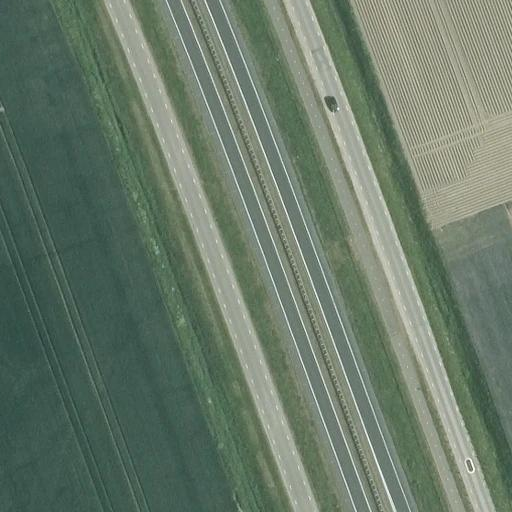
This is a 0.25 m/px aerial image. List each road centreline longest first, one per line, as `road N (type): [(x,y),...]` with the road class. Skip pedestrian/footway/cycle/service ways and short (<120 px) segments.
road 1 (unclassified): [(113,0),(305,511)]
road 2 (trunk): [(401,511),(210,0)]
road 3 (trunk): [(171,0),(361,511)]
road 4 (tertiary): [(295,0),(484,511)]
